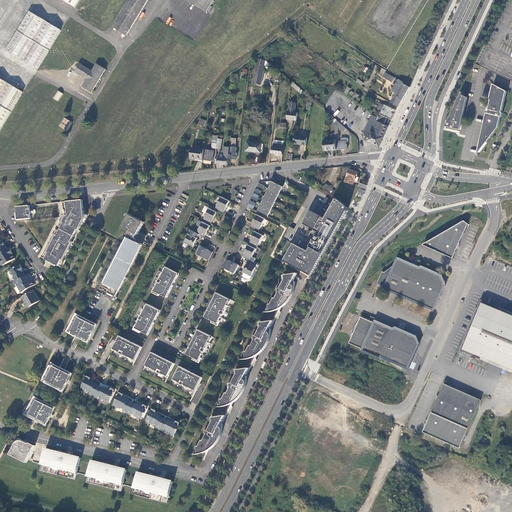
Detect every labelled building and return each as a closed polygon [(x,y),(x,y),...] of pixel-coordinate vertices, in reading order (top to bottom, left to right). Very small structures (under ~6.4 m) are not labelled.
[(148,0),(131,0),(115,27),(128,35),(148,0)] [(214,0),(187,0),(188,0),(207,12),(214,0)] [(44,59),(60,29),(27,11),(6,50),(34,65),(36,60),(33,58),(35,54),(44,59)] [(266,61),(259,56),(253,84),(261,85),(266,61)] [(81,64),(76,72),(87,79),(83,87),(92,92),(106,69),(97,64),(93,71),(81,64)] [(394,79),(385,73),(382,77),(392,83),(394,79)] [(0,131),(1,132),(22,90),(0,78),(0,131)] [(403,82),(399,79),(392,90),(397,93),(391,103),(398,107),(409,87),(402,83),(403,82)] [(300,93),(300,89),(291,81),(291,85),(300,93)] [(477,153),(479,153),(486,144),(488,138),(490,138),(492,133),(494,134),(496,128),(499,129),(501,118),(502,118),(503,114),(502,114),(503,112),(502,112),(506,93),(493,85),(490,100),(494,107),(493,112),(492,111),(491,115),(487,114),(477,153)] [(63,94),(58,90),(53,98),(58,101),(63,94)] [(460,131),(468,99),(461,96),(446,128),(460,131)] [(325,110),(312,99),(311,103),(323,113),(325,110)] [(293,102),(289,101),(289,103),(289,105),(290,105),(289,112),(288,112),(287,119),(297,121),(298,114),(295,113),(296,104),(293,104),(293,102)] [(382,111),(380,115),(387,118),(392,120),(396,110),(385,105),(385,106),(382,111)] [(384,125),(387,118),(380,115),(377,122),(370,136),(368,135),(367,137),(366,137),(364,141),(379,147),(388,127),(384,125)] [(73,123),(64,118),(59,126),(68,131),(73,123)] [(200,118),(197,125),(204,127),(206,120),(200,118)] [(343,132),(346,129),(333,118),(334,124),(343,132)] [(364,134),(368,135),(370,136),(377,122),(370,119),(364,134)] [(294,145),(307,146),(308,131),(304,130),(303,136),(295,135),(294,145)] [(335,140),(337,150),(348,149),(347,142),(349,142),(348,139),(347,139),(347,138),(342,139),(342,141),(339,141),(338,130),(335,130),(335,140)] [(231,139),(229,158),(229,160),(236,161),(237,154),(236,154),(236,148),(235,148),(237,140),(231,139)] [(324,151),(337,150),(335,140),(323,141),(324,151)] [(246,152),(261,154),(263,154),(264,146),(263,145),(258,144),(258,142),(254,142),(254,144),(247,143),(246,152)] [(272,154),(282,155),(284,146),(278,145),(274,144),(273,148),(272,148),(272,154)] [(190,159),(203,161),(204,150),(191,149),(190,159)] [(204,164),(211,165),(212,162),(213,162),(214,152),(205,151),(204,161),(204,164)] [(217,164),(228,166),(229,160),(229,158),(223,157),(218,156),(217,164)] [(343,182),(353,185),(354,181),(355,181),(358,172),(347,168),(343,182)] [(283,187),(272,181),(270,185),(271,185),(269,189),(280,194),(283,187)] [(325,183),(323,187),(332,194),(335,191),(325,183)] [(267,193),(265,196),(276,202),(280,194),(269,189),(268,188),(266,192),(267,193)] [(265,196),(264,196),(262,200),(263,200),(262,204),(272,209),(276,202),(265,196)] [(226,210),(230,201),(221,197),(217,206),(216,209),(224,213),(225,210),(226,210)] [(299,246),(294,243),(284,261),(311,276),(346,213),(348,208),(336,199),(326,219),(311,211),(304,224),(319,232),(308,251),(302,248),(305,243),(302,242),(299,246)] [(83,200),(67,202),(68,206),(69,206),(69,210),(68,210),(68,214),(69,214),(68,216),(67,216),(63,222),(64,223),(58,236),(56,235),(48,252),(49,252),(45,259),(59,265),(62,259),(63,259),(70,246),(69,246),(72,240),(77,229),(79,230),(82,223),(81,223),(83,219),(85,216),(83,200)] [(262,204),(261,203),(259,207),(260,207),(258,211),(268,217),(272,209),(262,204)] [(30,209),(30,205),(17,206),(18,213),(19,213),(19,220),(31,218),(31,214),(29,215),(28,209),(30,209)] [(204,220),(211,224),(213,221),(217,213),(209,209),(205,217),(204,220)] [(124,228),(128,230),(131,231),(131,230),(133,231),(132,232),(136,234),(138,235),(140,232),(140,231),(145,222),(130,215),(124,228)] [(261,228),(266,219),(257,215),(252,224),(253,224),(252,227),(259,231),(261,228)] [(199,230),(198,234),(199,234),(204,237),(206,234),(210,226),(200,221),(199,221),(197,224),(197,226),(200,227),(199,230)] [(468,225),(464,222),(423,245),(452,259),(468,225)] [(137,239),(138,235),(136,234),(132,232),(133,231),(131,230),(131,231),(129,234),(131,235),(129,238),(136,241),(135,243),(136,243),(137,242),(138,240),(137,239)] [(198,234),(191,230),(189,234),(184,243),(193,247),(198,238),(197,238),(199,234),(198,234)] [(250,243),(257,247),(259,244),(263,237),(255,233),(251,240),(252,240),(250,243)] [(143,245),(137,242),(136,243),(135,243),(136,241),(129,238),(120,255),(122,255),(121,259),(119,258),(111,274),(110,273),(104,286),(110,290),(109,293),(117,297),(143,245)] [(244,257),(250,260),(251,260),(252,257),(253,257),(257,250),(248,246),(245,253),(244,257)] [(12,251),(10,247),(8,249),(0,253),(0,263),(1,265),(4,265),(15,259),(13,255),(13,256),(11,252),(12,251)] [(205,258),(209,260),(213,253),(209,251),(209,250),(203,247),(199,256),(205,259),(205,258)] [(383,272),(378,283),(386,287),(386,288),(434,310),(439,300),(440,300),(442,297),(440,296),(445,285),(442,277),(423,268),(421,269),(400,259),(398,264),(386,273),(383,272)] [(226,270),(235,274),(239,266),(230,261),(227,260),(223,268),(226,269),(226,270)] [(256,268),(258,264),(251,260),(250,260),(248,264),(247,264),(244,271),(252,276),(256,268)] [(16,282),(26,276),(22,270),(23,269),(20,265),(10,270),(14,277),(13,278),(16,282)] [(155,292),(168,298),(174,286),(172,285),(174,282),(175,283),(176,281),(175,281),(176,278),(178,279),(180,274),(166,267),(156,285),(158,286),(155,292)] [(288,292),(298,273),(286,275),(286,279),(281,288),(278,288),(279,292),(277,295),(285,300),(287,296),(288,296),(289,293),(288,292)] [(31,278),(29,274),(26,276),(16,282),(15,282),(17,286),(18,286),(22,292),(34,285),(33,282),(31,282),(29,279),(31,278)] [(34,290),(22,297),(27,306),(30,304),(31,306),(40,301),(34,290)] [(231,300),(218,293),(215,298),(216,298),(215,301),(214,301),(213,302),(214,303),(213,306),(212,305),(205,317),(213,321),(217,323),(220,318),(222,319),(231,300)] [(278,311),(285,300),(277,295),(276,298),(274,298),(271,303),(270,304),(271,311),(277,310),(278,311)] [(460,351),(471,356),(470,358),(476,360),(477,356),(511,370),(511,315),(506,313),(492,307),(493,305),(481,300),(477,310),(479,310),(466,343),(464,342),(460,351)] [(136,329),(149,336),(155,323),(154,322),(155,319),(157,320),(157,318),(156,318),(158,315),(159,316),(161,311),(147,304),(137,322),(139,323),(136,329)] [(68,332),(88,342),(92,335),(91,335),(92,331),(94,332),(97,325),(77,314),(68,332)] [(407,368),(412,355),(414,356),(415,353),(414,352),(418,344),(415,337),(396,328),(393,330),(373,321),(373,322),(361,317),(350,332),(353,334),(348,343),(362,349),(361,350),(379,358),(380,356),(407,368)] [(261,323),(261,327),(257,335),(254,336),(255,339),(251,346),(250,345),(247,351),(245,351),(246,359),(249,359),(252,358),(254,359),(262,343),(263,344),(265,340),(264,339),(273,321),(261,323)] [(213,337),(199,330),(197,335),(196,338),(195,338),(194,339),(195,340),(194,343),(193,342),(187,355),(198,361),(201,355),(203,356),(213,337)] [(118,352),(136,362),(143,348),(133,343),(133,344),(130,342),(130,341),(120,336),(117,342),(116,341),(113,348),(119,350),(118,352)] [(153,353),(146,367),(163,376),(164,374),(169,376),(175,364),(165,359),(164,359),(161,358),(162,357),(153,353)] [(72,374),(52,363),(43,381),(64,391),(67,384),(66,384),(68,380),(69,381),(72,374)] [(191,372),(180,367),(174,379),(178,381),(177,383),(196,392),(197,390),(198,390),(201,384),(200,384),(203,378),(194,373),(193,374),(190,373),(191,372)] [(230,383),(231,387),(227,393),(226,392),(223,398),(221,398),(222,406),(228,405),(230,406),(238,390),(239,391),(241,387),(240,387),(249,368),(237,370),(237,374),(233,382),(230,383)] [(95,396),(100,387),(95,384),(95,383),(92,381),(93,379),(89,377),(88,379),(86,383),(84,383),(81,389),(89,393),(89,392),(92,394),(95,396)] [(481,401),(444,384),(422,432),(459,449),(481,401)] [(105,389),(100,387),(95,396),(99,398),(99,397),(102,399),(102,400),(109,403),(112,397),(111,396),(113,392),(114,390),(110,388),(109,389),(106,388),(105,389)] [(128,413),(133,403),(128,401),(128,399),(126,398),(126,396),(122,394),(121,396),(119,400),(117,399),(114,406),(121,409),(122,409),(125,410),(124,411),(128,413)] [(26,415),(46,425),(50,418),(49,418),(51,414),(52,415),(55,407),(35,397),(26,415)] [(138,406),(133,403),(128,413),(131,414),(132,414),(135,415),(134,416),(142,420),(145,413),(144,413),(146,409),(147,406),(142,404),(142,406),(139,404),(138,406)] [(160,429),(165,420),(160,417),(161,416),(158,414),(159,413),(154,410),(153,412),(151,416),(150,416),(146,422),(154,426),(154,425),(157,427),(160,429)] [(206,431),(206,434),(203,440),(202,440),(199,446),(197,446),(198,453),(200,453),(204,452),(206,453),(214,438),(215,438),(217,434),(216,434),(225,416),(212,417),(213,422),(208,430),(206,431)] [(169,422),(165,420),(160,429),(164,431),(165,431),(167,432),(174,436),(177,430),(176,429),(178,425),(179,423),(175,421),(174,422),(170,420),(169,422)] [(12,453),(28,461),(36,446),(35,446),(30,444),(29,446),(23,442),(24,441),(20,439),(12,453)] [(53,451),(46,449),(42,462),(45,463),(45,465),(74,473),(74,471),(78,472),(81,458),(64,454),(64,452),(53,451)] [(92,461),(91,463),(88,474),(92,475),(91,477),(120,484),(120,483),(124,483),(125,478),(127,470),(110,466),(110,463),(99,463),(92,461)] [(167,495),(170,495),(173,482),(156,477),(156,475),(145,474),(145,475),(138,473),(135,486),(138,487),(137,489),(166,497),(167,495)]
